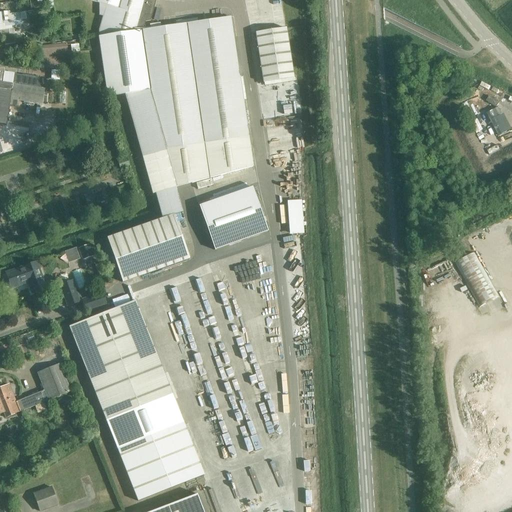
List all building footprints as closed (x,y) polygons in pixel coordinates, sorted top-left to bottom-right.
[(122,94),(153,194),(156,193),(174,188),(253,167),(249,139),(237,79),(240,78),(230,16),(197,21),(197,17),(184,19),(185,23),(148,28),(156,0),(87,0),(96,2),(98,3),(98,15),(102,16),(98,31),(97,36),(108,96),(122,94)] [(8,14),(10,14),(10,10),(1,11),(2,21),(5,20),(8,20),(8,14)] [(8,20),(5,20),(6,26),(22,24),(22,20),(26,19),(26,11),(21,12),(10,14),(8,14),(8,20)] [(286,28),(256,33),(263,83),(294,78),(286,28)] [(14,37),(4,39),(6,50),(21,47),(19,40),(15,41),(14,37)] [(67,45),(43,47),(44,56),(68,54),(67,45)] [(0,124),(6,126),(9,107),(10,100),(17,101),(41,104),(44,88),(42,88),(40,77),(25,74),(24,75),(14,74),(13,84),(2,82),(4,72),(4,69),(0,68),(0,124)] [(498,103),(490,97),(486,102),(496,109),(500,104),(498,103)] [(465,103),(471,113),(478,108),(472,99),(465,103)] [(511,127),(504,111),(495,116),(503,132),(511,127)] [(479,116),(487,132),(493,129),(485,113),(479,116)] [(480,120),(476,122),(474,118),(471,120),(475,130),(483,126),(480,120)] [(129,166),(126,159),(118,162),(118,163),(120,168),(120,169),(129,166)] [(260,211),(252,188),(226,197),(200,206),(214,250),(238,242),(268,232),(260,211)] [(189,259),(174,215),(164,218),(107,238),(122,283),(189,259)] [(88,244),(79,248),(83,258),(92,255),(88,244)] [(76,248),(71,250),(75,261),(79,259),(76,248)] [(497,297),(474,253),(455,264),(479,307),(497,297)] [(33,293),(47,289),(37,262),(24,267),(24,268),(8,273),(13,288),(30,282),(33,293)] [(74,289),(72,281),(65,284),(61,285),(64,293),(68,306),(73,304),(79,302),(74,289)] [(102,292),(81,300),(86,312),(106,305),(102,292)] [(162,296),(167,309),(178,305),(174,293),(162,296)] [(135,301),(69,327),(138,502),(138,501),(204,475),(142,319),(135,301)] [(170,318),(181,315),(179,308),(168,311),(170,318)] [(159,311),(161,323),(168,322),(166,310),(159,311)] [(298,336),(307,335),(305,324),(297,325),(298,336)] [(6,344),(0,345),(0,352),(8,350),(6,344)] [(0,413),(4,411),(7,418),(73,392),(62,364),(39,373),(46,391),(12,404),(5,386),(0,388),(0,413)] [(81,407),(72,409),(74,415),(82,413),(81,407)] [(35,493),(42,511),(59,505),(53,487),(35,493)] [(245,490),(236,493),(240,503),(249,499),(245,490)] [(204,511),(198,494),(151,511),(204,511)]
